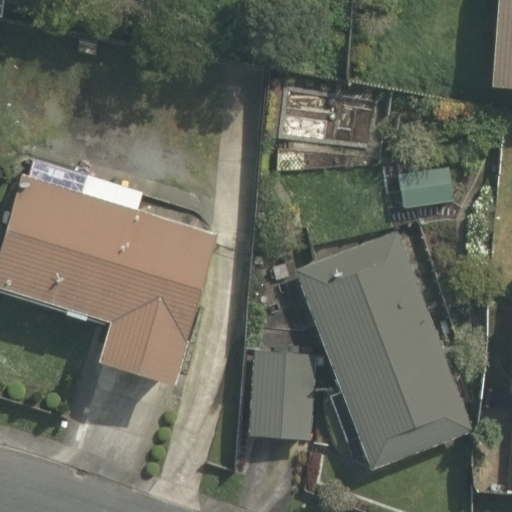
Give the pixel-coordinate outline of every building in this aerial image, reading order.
[(511,0),(493,0),(486,91),(511,92),(511,0)] [(444,169),(398,174),(401,204),(448,198),(444,169)] [(94,366),(167,390),(215,241),(22,179),(0,246),(0,292),(107,327),(94,366)] [(293,272),(369,472),(471,433),(395,233),(293,272)] [(246,438),(307,444),(316,361),(255,355),(246,438)]
